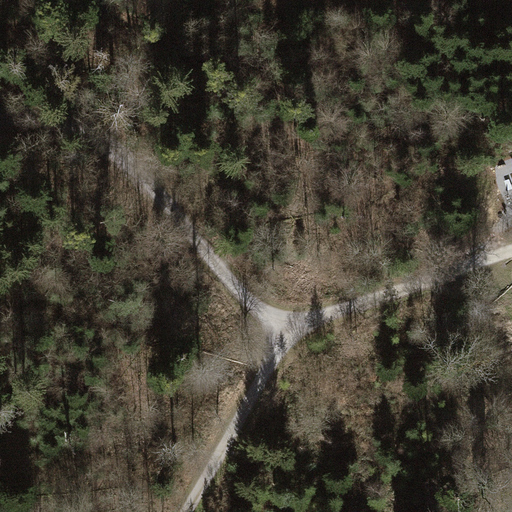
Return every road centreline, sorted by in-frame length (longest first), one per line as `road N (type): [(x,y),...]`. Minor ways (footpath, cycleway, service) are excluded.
road 1 (track): [(287,342),(126,156),(58,119),(0,119)]
road 2 (track): [(511,250),(332,314),(287,342)]
road 3 (track): [(287,342),(181,511)]
